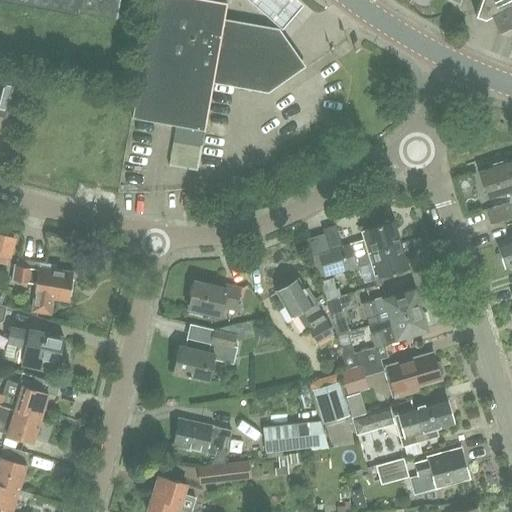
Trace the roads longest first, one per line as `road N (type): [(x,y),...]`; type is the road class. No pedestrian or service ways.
road 1 (residential): [(511,449),(416,147)]
road 2 (residential): [(87,511),(158,235)]
road 3 (residential): [(158,235),(191,238),(269,224),(416,147)]
road 4 (residential): [(158,235),(0,195)]
road 5 (secondary): [(458,66),(350,0)]
